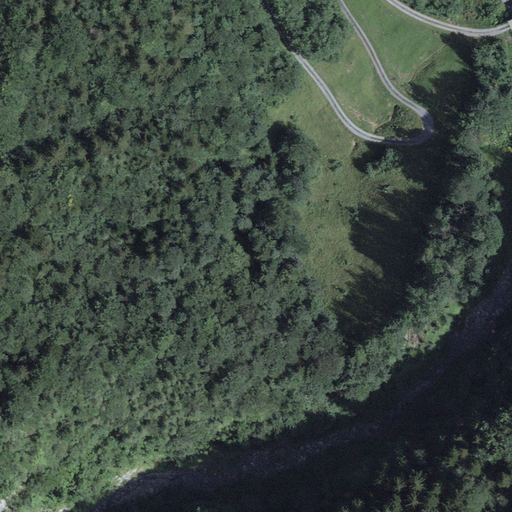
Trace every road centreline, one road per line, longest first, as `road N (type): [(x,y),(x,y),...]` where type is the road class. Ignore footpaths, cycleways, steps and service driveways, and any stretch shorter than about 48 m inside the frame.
road 1 (track): [(339,0),(386,81),(430,122),(421,139),(409,141),(352,127),(263,0)]
road 2 (track): [(511,24),(479,32),(436,23),(391,0)]
